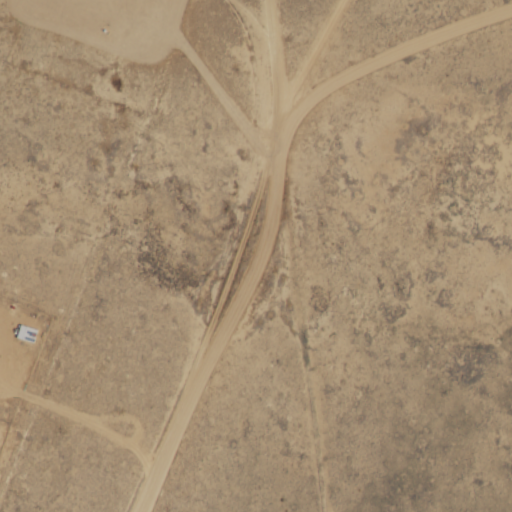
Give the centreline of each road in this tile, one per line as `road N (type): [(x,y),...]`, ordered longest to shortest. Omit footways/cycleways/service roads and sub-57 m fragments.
road 1 (residential): [(277,240),(147,511)]
road 2 (residential): [(237,0),(277,240)]
